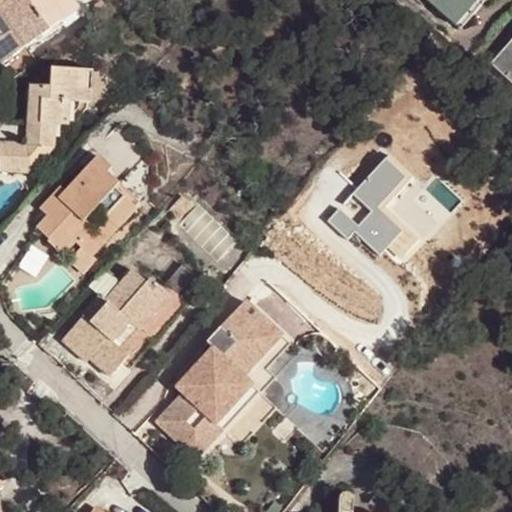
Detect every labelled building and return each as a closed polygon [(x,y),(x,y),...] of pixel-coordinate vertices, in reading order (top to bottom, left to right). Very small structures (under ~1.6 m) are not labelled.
[(0,36),(0,60),(1,62),(66,17),(57,4),(62,0),(0,0),(0,33),(1,36),(0,36)] [(62,0),(57,4),(66,17),(80,8),(74,0),(62,0)] [(423,0),(453,26),(465,12),(460,7),(466,0),(423,0)] [(465,12),(453,26),(458,30),(484,0),(466,0),(460,7),(465,12)] [(511,40),(490,65),(511,84),(511,40)] [(4,66),(12,78),(36,61),(28,49),(4,66)] [(28,135),(27,149),(0,148),(0,157),(0,176),(25,177),(40,162),(40,146),(55,146),(56,125),(69,126),(69,121),(77,121),(87,107),(91,107),(93,72),(53,70),(52,88),(31,87),(29,124),(35,124),(34,135),(28,135)] [(392,248),(407,262),(428,240),(390,204),(418,174),(392,151),(333,213),(382,259),(392,248)] [(98,156),(43,213),(47,217),(36,227),(49,240),(48,242),(62,256),(76,243),(81,248),(108,220),(118,229),(137,210),(115,188),(119,184),(108,173),(112,169),(98,156)] [(189,204),(182,196),(167,210),(175,218),(189,204)] [(108,220),(81,248),(91,258),(118,229),(108,220)] [(120,284),(105,301),(108,303),(90,324),(82,317),(62,341),(87,363),(90,359),(110,377),(128,356),(122,351),(139,331),(169,296),(151,280),(148,284),(132,270),(120,284)] [(105,301),(120,284),(104,270),(89,287),(100,296),(82,317),(90,324),(108,303),(105,301)] [(159,422),(187,448),(199,434),(210,444),(223,431),(214,423),(251,384),(243,377),(282,335),(246,302),(207,343),(214,349),(205,359),(209,362),(190,382),(187,379),(177,389),(184,395),(159,422)] [(122,351),(128,356),(146,336),(139,331),(122,351)] [(291,344),(282,335),(243,377),(251,384),(261,393),(275,377),(267,370),(291,344)] [(190,382),(209,362),(205,359),(187,379),(190,382)] [(199,434),(187,448),(197,458),(210,444),(199,434)] [(339,511),(353,511),(354,498),(351,496),(348,495),(344,494),(339,497),(339,511)]
